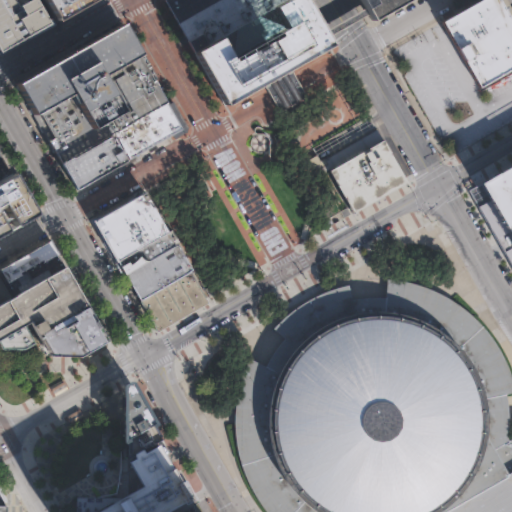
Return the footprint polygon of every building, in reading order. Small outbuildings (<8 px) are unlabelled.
[(0,0),(30,0),(45,26),(0,52),(0,0)] [(90,0),(45,26),(30,0),(90,0)] [(305,0),(331,43),(230,102),(169,0),(305,0)] [(404,0),(365,22),(353,0),(404,0)] [(511,28),(511,69),(478,89),(451,43),(439,22),(477,0),(495,0),(505,16),(511,28)] [(164,104),(113,133),(110,135),(59,164),(12,82),(117,22),(134,51),(164,104)] [(179,129),(128,159),(113,133),(164,104),(177,126),(179,129)] [(125,162),(75,191),(72,186),(59,164),(110,135),(125,162)] [(404,181),(348,213),(325,172),(380,140),(404,181)] [(511,246),(477,183),(511,163),(511,246)] [(0,178),(9,174),(32,214),(0,231),(0,178)] [(173,246),(124,274),(122,275),(92,222),(142,193),(173,246)] [(7,283),(0,270),(0,268),(48,241),(55,254),(7,283)] [(205,302),(156,330),(124,274),(173,246),(205,302)] [(14,295),(7,283),(55,254),(63,267),(14,295)] [(0,303),(9,298),(11,297),(14,295),(63,267),(66,273),(78,294),(86,308),(34,338),(26,324),(0,338),(0,303)] [(441,294),(447,297),(464,308),(483,325),(496,344),(508,366),(511,379),(511,392),(507,394),(508,408),(509,423),(507,442),(511,438),(511,511),(268,511),(260,501),(254,492),(248,481),(243,468),(239,454),(236,439),(235,423),(236,407),(238,392),(241,380),(245,367),(250,356),(267,364),(273,354),(280,344),(286,336),(274,326),(286,315),(296,307),(308,299),(321,293),(334,288),(350,284),(353,299),(387,297),(388,280),(410,283),(441,294)] [(0,281),(9,298),(0,303),(0,281)] [(34,338),(35,341),(45,359),(76,361),(106,342),(86,308),(34,338)] [(0,338),(0,345),(2,349),(22,349),(35,341),(34,338),(26,324),(0,338)] [(159,441),(121,463),(120,389),(120,387),(122,385),(124,384),(126,383),(128,384),(130,385),(131,386),(139,403),(159,441)] [(188,496),(161,511),(100,511),(141,488),(127,463),(158,445),(188,496)]
